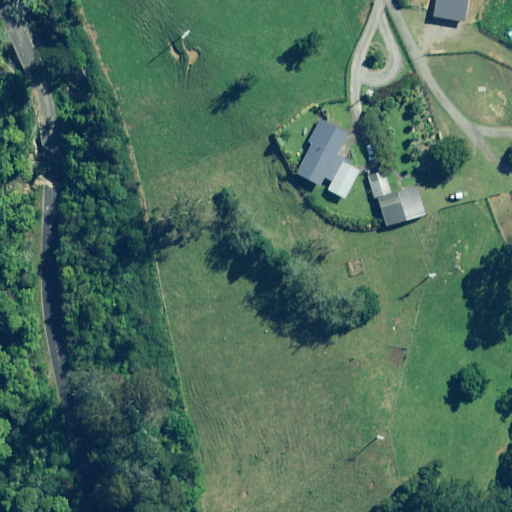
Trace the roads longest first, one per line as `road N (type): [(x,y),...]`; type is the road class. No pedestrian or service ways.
road 1 (tertiary): [(54,511),(0,142)]
road 2 (track): [(380,0),(361,57),(367,78),(384,79),(397,65),(390,37)]
